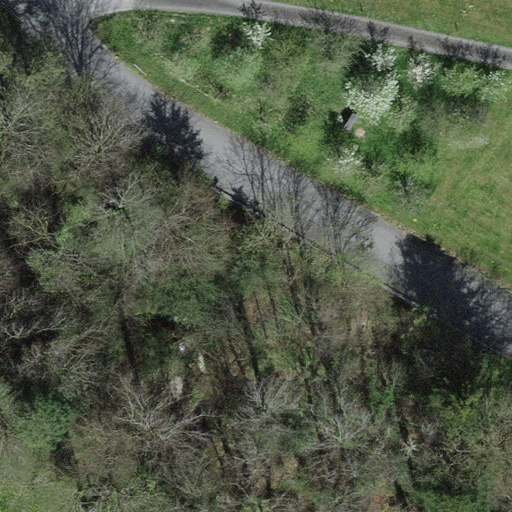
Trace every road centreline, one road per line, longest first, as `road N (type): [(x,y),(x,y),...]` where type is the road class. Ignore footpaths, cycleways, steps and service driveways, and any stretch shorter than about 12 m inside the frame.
road 1 (unclassified): [(74,0),(82,45),(511,326)]
road 2 (residential): [(162,0),(511,59)]
